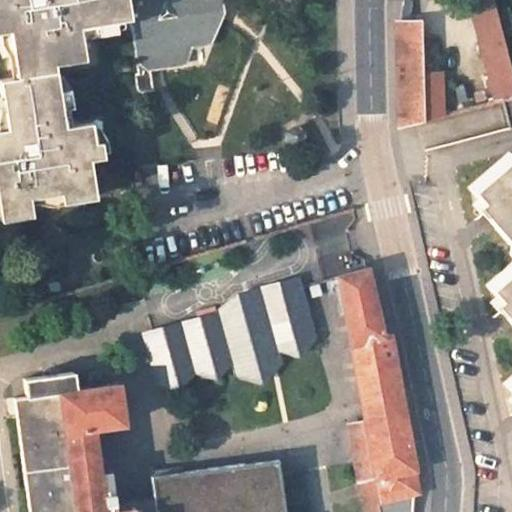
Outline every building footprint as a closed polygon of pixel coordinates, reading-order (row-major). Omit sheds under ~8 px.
[(0,0),(0,33),(9,32),(17,79),(0,82),(0,91),(6,129),(0,129),(0,222),(28,218),(26,199),(62,193),(63,206),(94,201),(88,161),(101,159),(99,143),(92,143),(89,124),(64,127),(54,63),(85,57),(81,25),(133,18),(130,0),(0,0)] [(130,0),(133,18),(139,67),(185,60),(194,45),(212,42),(222,19),(219,0),(130,0)] [(511,79),(511,78),(492,0),(468,0),(467,2),(491,101),(501,98),(511,95),(511,79)] [(421,119),(420,48),(395,49),(395,61),(396,84),(397,126),(421,119)] [(511,95),(501,98),(511,133),(501,142),(508,150),(511,154),(511,95)] [(511,373),(504,381),(511,389),(511,154),(508,150),(469,186),(487,207),(483,211),(489,218),(510,242),(508,251),(511,255),(511,258),(485,284),(504,305),(499,310),(511,325),(511,373)] [(421,475),(403,384),(393,337),(386,338),(372,269),(334,276),(363,420),(346,424),(358,482),(376,479),(381,505),(414,499),(423,497),(419,476),(421,475)] [(224,306),(216,309),(215,306),(196,311),(198,316),(140,332),(155,385),(177,391),(195,375),(219,383),(232,365),(236,379),(263,386),(282,367),(279,354),(301,360),(318,342),(301,276),(260,287),(262,294),(236,294),(224,306)] [(287,511),(280,461),(152,478),(156,511),(141,511),(141,509),(123,511),(118,511),(114,474),(104,476),(98,433),(129,429),(123,385),(78,391),(76,373),(24,380),(26,397),(12,399),(28,511),(287,511)]
